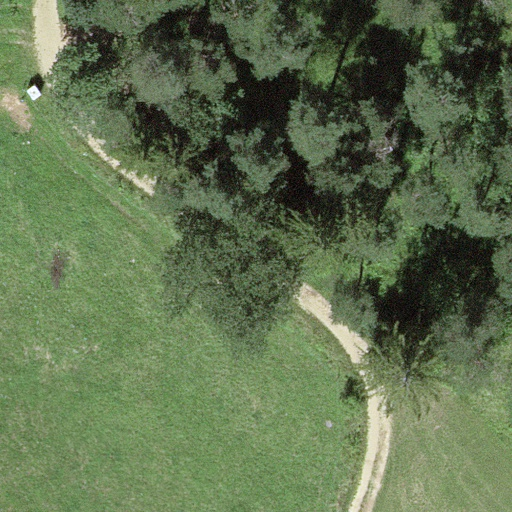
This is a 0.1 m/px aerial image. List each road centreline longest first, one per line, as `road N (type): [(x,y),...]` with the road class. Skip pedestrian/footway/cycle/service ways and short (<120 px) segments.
road 1 (track): [(84,128),(174,126),(240,283),(331,380),(356,422),(367,478),(358,511)]
road 2 (track): [(42,0),(56,85),(84,128)]
